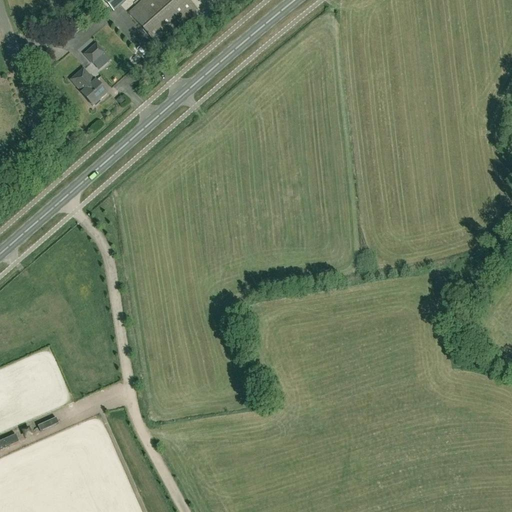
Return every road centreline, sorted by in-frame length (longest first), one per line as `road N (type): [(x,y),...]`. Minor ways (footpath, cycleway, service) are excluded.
road 1 (secondary): [(0,254),(296,0)]
road 2 (unclassified): [(0,175),(24,154),(34,130),(0,9)]
